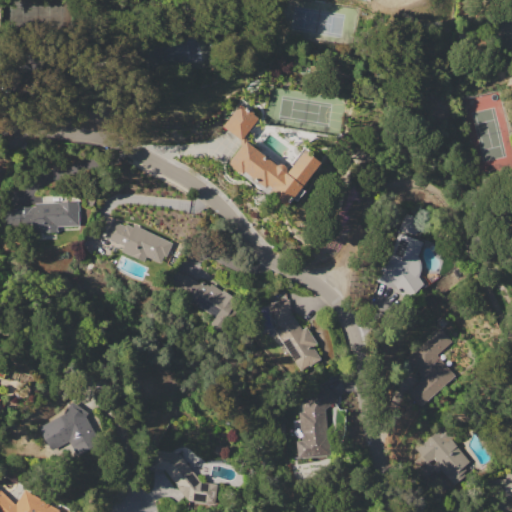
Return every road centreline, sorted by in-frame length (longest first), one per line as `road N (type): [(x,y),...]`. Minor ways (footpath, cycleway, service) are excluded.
road 1 (residential): [(388,511),(354,329),(323,287),(264,255),(205,190),(127,146),(99,135),(0,125)]
road 2 (residential): [(323,287),(379,188),(399,181),(427,188),(447,206),(511,334)]
